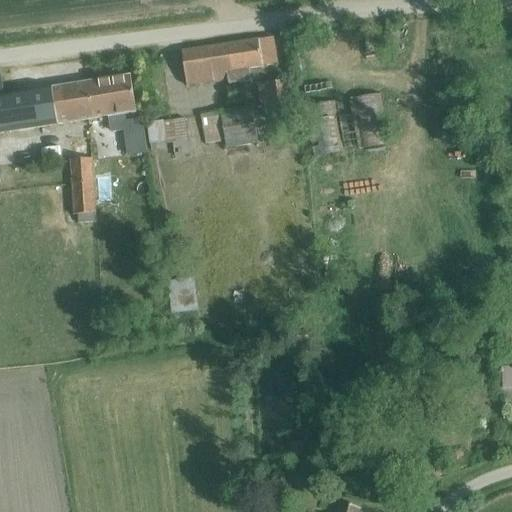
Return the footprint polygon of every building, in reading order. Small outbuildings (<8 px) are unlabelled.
[(395,31),(363,34),(365,57),(379,56),(378,52),(396,51),(395,31)] [(247,69),(277,64),(273,38),(182,53),(187,85),(227,79),(228,84),(249,81),(247,69)] [(347,46),(309,52),(322,136),(360,130),(347,46)] [(0,78),(0,133),(107,117),(110,133),(123,131),(127,156),(146,153),(141,119),(126,121),(124,114),(136,112),(130,76),(3,96),(0,78)] [(287,79),(257,83),(259,107),(276,105),(279,124),(293,122),(287,79)] [(230,102),(245,100),(243,87),(227,90),(230,102)] [(257,143),(250,107),(220,112),(219,109),(199,113),(205,144),(225,141),(226,148),(257,143)] [(163,121),(146,123),(148,146),(149,146),(150,152),(151,152),(160,151),(165,150),(164,144),(172,143),(174,156),(189,155),(187,141),(184,119),(163,121)] [(74,215),(94,214),(91,159),(71,160),(74,215)] [(302,456),(301,444),(290,445),(292,458),(302,456)] [(316,481),(311,487),(319,493),(324,487),(316,481)]
